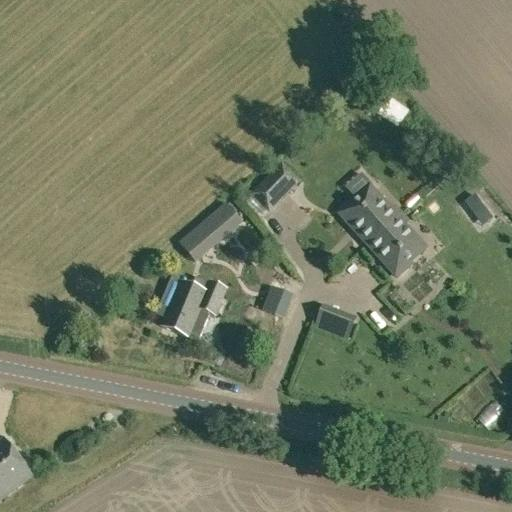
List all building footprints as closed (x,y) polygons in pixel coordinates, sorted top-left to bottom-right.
[(262,188),(277,203),(298,183),(282,167),(262,188)] [(338,214),(368,246),(401,216),(395,208),(390,212),(369,189),(354,203),(352,201),(338,214)] [(405,205),(409,209),(418,200),(414,197),(405,205)] [(418,200),(409,209),(412,213),(421,204),(418,200)] [(195,265),(243,225),(226,205),(178,245),(195,265)] [(401,216),(368,246),(397,279),(412,266),(410,264),(425,250),(404,227),(408,223),(401,216)] [(226,291),(196,279),(192,288),(170,279),(155,316),(165,320),(162,329),(189,339),(199,312),(215,318),(226,291)] [(314,329),(348,342),(357,320),(323,306),(314,329)] [(0,502),(33,478),(5,440),(0,443),(0,502)]
